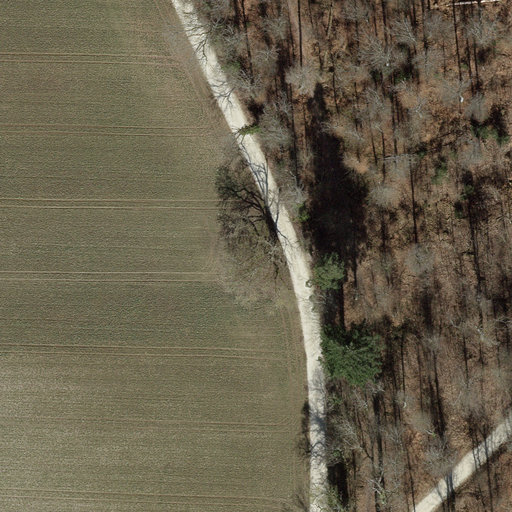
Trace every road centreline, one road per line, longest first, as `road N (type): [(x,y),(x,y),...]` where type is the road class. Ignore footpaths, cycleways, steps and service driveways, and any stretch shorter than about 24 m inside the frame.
road 1 (track): [(184,0),(271,191),(317,354),(318,511)]
road 2 (track): [(424,511),(511,426)]
